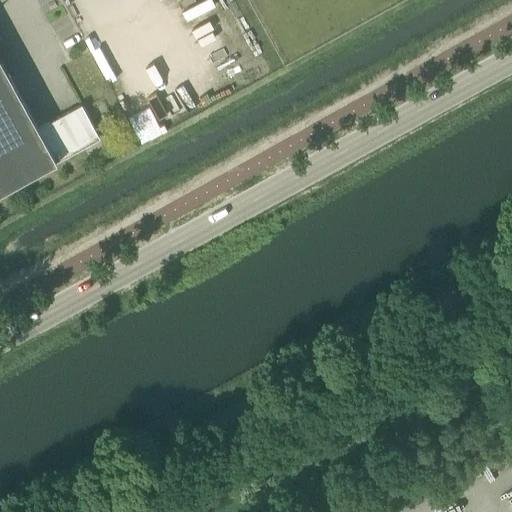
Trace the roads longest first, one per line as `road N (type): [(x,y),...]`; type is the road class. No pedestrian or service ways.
road 1 (unclassified): [(0,340),(511,59)]
road 2 (track): [(73,511),(511,270)]
